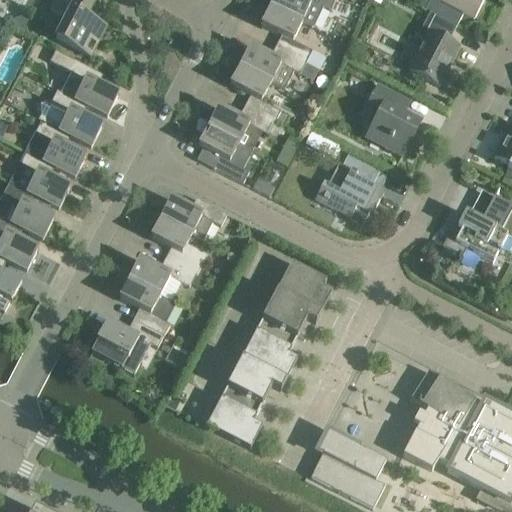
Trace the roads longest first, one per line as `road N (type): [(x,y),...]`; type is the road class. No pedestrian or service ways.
road 1 (residential): [(22,393),(147,156)]
road 2 (residential): [(147,156),(332,253),(379,254)]
road 3 (residential): [(379,254),(399,244),(417,219),(511,44)]
road 4 (residential): [(295,460),(386,280)]
road 5 (residential): [(147,156),(212,21)]
road 6 (residential): [(386,280),(511,343)]
